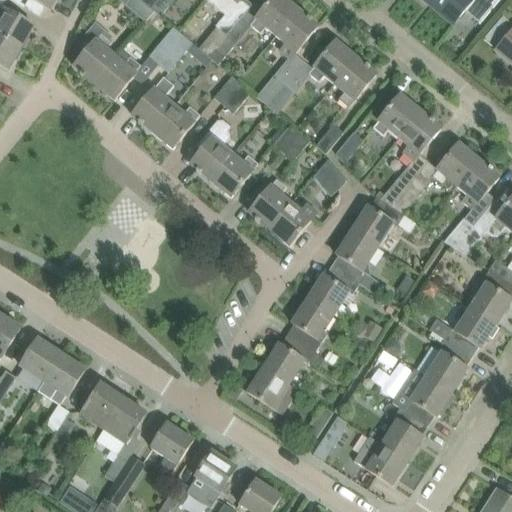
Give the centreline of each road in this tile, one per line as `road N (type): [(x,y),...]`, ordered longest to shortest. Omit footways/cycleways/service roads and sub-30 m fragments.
road 1 (residential): [(272,292),(271,275),(256,259),(64,98),(49,94)]
road 2 (residential): [(204,408),(0,279)]
road 3 (residential): [(511,135),(341,0)]
road 4 (residential): [(364,511),(204,408)]
road 5 (residential): [(430,511),(511,378)]
road 6 (residential): [(204,408),(272,292)]
road 7 (residential): [(272,292),(359,191)]
